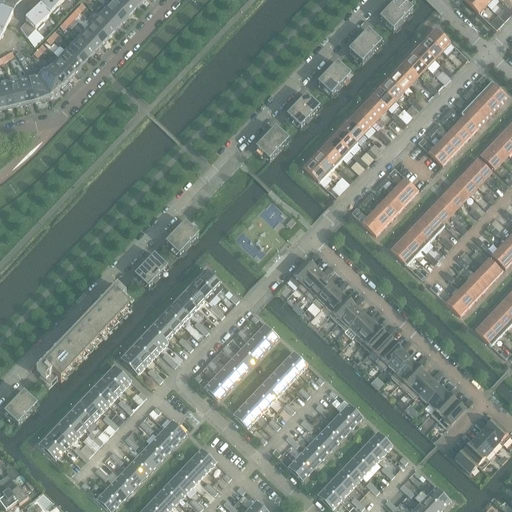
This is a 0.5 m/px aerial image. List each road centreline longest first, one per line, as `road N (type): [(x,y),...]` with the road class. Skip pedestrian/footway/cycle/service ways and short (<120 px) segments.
road 1 (residential): [(0,394),(374,0)]
road 2 (residential): [(311,240),(488,51)]
road 3 (residential): [(483,402),(311,240)]
road 4 (residential): [(174,0),(65,114),(0,134)]
road 5 (residential): [(176,379),(311,240)]
road 6 (residential): [(76,485),(176,379)]
road 7 (residential): [(511,194),(423,287)]
